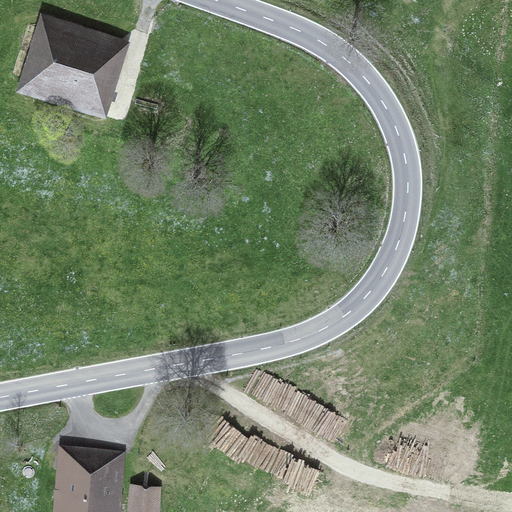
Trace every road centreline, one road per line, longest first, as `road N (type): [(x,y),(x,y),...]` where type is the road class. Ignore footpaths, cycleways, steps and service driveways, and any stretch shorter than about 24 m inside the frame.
road 1 (secondary): [(0,398),(291,340),(351,310),(388,266),(407,176),(398,134),(375,90),(330,46),(218,0)]
road 2 (track): [(184,363),(349,463),(511,500)]
